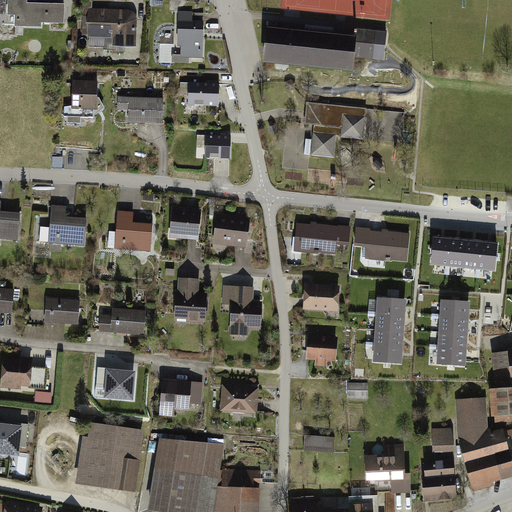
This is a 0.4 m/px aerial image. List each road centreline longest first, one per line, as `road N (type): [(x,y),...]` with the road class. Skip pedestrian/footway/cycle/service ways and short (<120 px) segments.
road 1 (residential): [(283,511),(285,329),(268,192)]
road 2 (residential): [(0,172),(268,192)]
road 3 (residential): [(268,192),(511,221)]
road 4 (residential): [(0,339),(110,347),(131,359),(208,367)]
road 5 (residential): [(268,192),(224,0)]
road 6 (residential): [(120,511),(0,484)]
